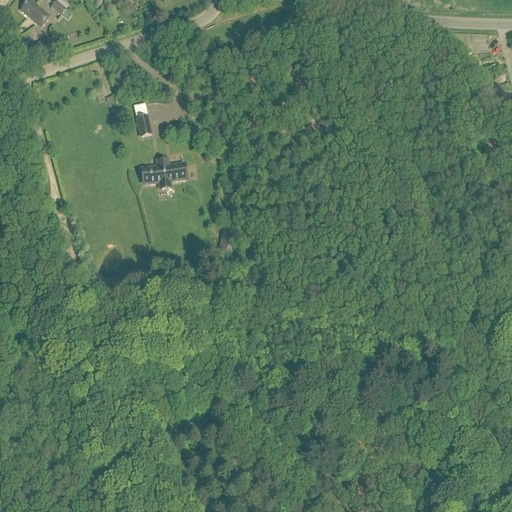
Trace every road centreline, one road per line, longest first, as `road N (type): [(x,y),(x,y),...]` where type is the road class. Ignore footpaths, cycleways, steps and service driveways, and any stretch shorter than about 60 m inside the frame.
road 1 (unclassified): [(25,79),(190,27),(221,0)]
road 2 (unclassified): [(511,24),(403,19),(299,0)]
road 3 (unclassified): [(25,79),(71,267)]
road 4 (track): [(71,267),(142,427)]
road 5 (track): [(71,267),(0,405)]
